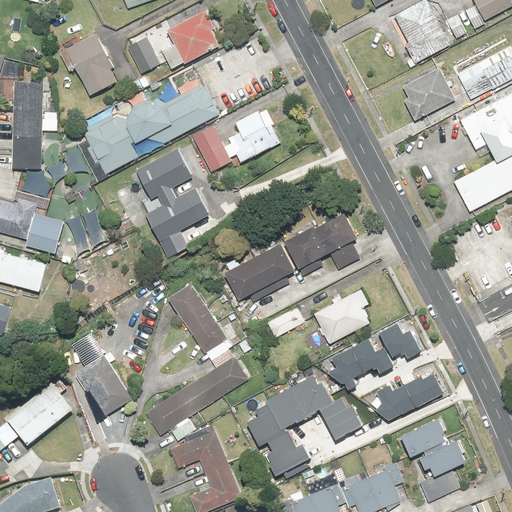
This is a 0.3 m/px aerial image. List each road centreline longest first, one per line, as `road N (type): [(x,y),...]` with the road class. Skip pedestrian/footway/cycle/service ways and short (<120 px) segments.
road 1 (tertiary): [(511,450),(479,370),(284,0)]
road 2 (unknown): [(375,173),(424,153),(448,178),(450,210),(416,250)]
